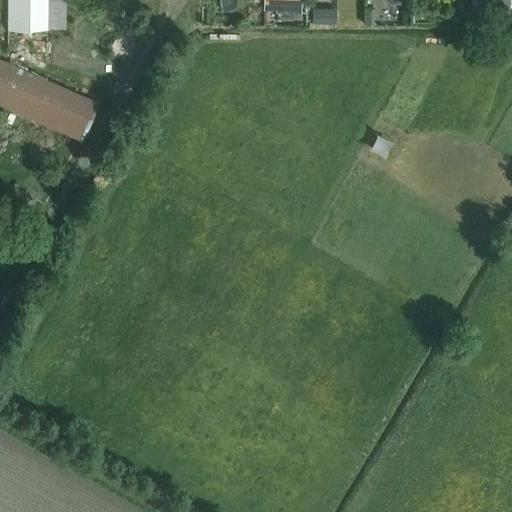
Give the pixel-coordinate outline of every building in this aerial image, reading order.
[(7,0),(7,62),(0,58),(0,105),(81,141),(98,102),(47,80),(48,29),(48,0),(7,0)] [(50,0),(50,26),(68,26),(68,0),(50,0)] [(301,0),(263,0),(263,9),(275,10),(275,12),(301,13),(301,0)] [(336,7),(311,7),(311,22),(336,23),(336,7)] [(365,7),(364,23),(374,24),(375,8),(365,7)]
